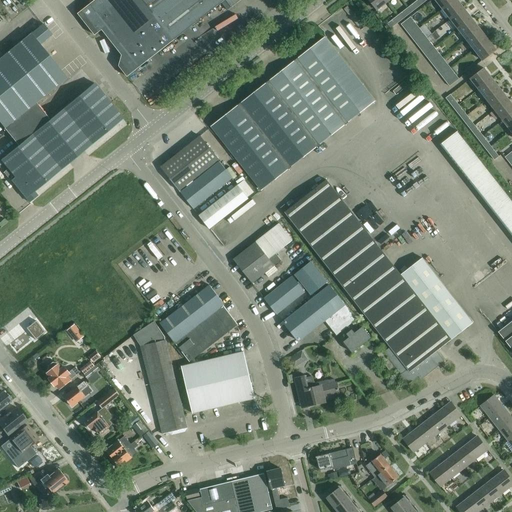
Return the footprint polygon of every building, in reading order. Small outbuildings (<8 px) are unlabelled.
[(94,0),(78,13),(95,35),(102,29),(122,55),(119,66),(127,76),(224,0),(225,0),(231,7),(240,0),(94,0)] [(377,10),(387,2),(385,0),(369,0),(372,4),(377,10)] [(411,12),(422,4),(418,0),(416,0),(408,7),(411,12)] [(452,0),(435,0),(442,8),(452,0)] [(464,8),(457,0),(452,0),(442,8),(450,19),(464,8)] [(401,20),(411,12),(408,7),(397,15),(401,20)] [(472,18),(464,8),(450,19),(458,29),(472,18)] [(391,28),(398,22),(401,20),(397,15),(387,23),(391,28)] [(405,29),(414,22),(410,17),(400,24),(405,29)] [(458,29),(466,39),(480,29),(472,18),(458,29)] [(418,27),(414,22),(405,29),(409,35),(418,27)] [(35,30),(0,57),(0,123),(3,128),(17,145),(18,145),(49,119),(35,102),(65,77),(39,44),(51,34),(42,24),(35,30)] [(422,32),(418,27),(409,35),(413,40),(422,32)] [(488,39),(480,29),(466,39),(474,50),(488,39)] [(413,40),(417,45),(426,37),(422,32),(413,40)] [(317,145),(374,101),(325,37),(268,82),(317,145)] [(430,43),(426,37),(417,45),(421,50),(430,43)] [(488,39),(474,50),(482,60),(496,49),(488,39)] [(421,50),(425,55),(434,48),(430,43),(421,50)] [(439,53),(434,48),(425,55),(429,60),(439,53)] [(429,60),(433,66),(443,58),(439,53),(429,60)] [(447,63),(443,58),(433,66),(437,71),(447,63)] [(437,71),(441,76),(451,68),(447,63),(437,71)] [(455,73),(451,68),(441,76),(445,81),(455,73)] [(484,68),(470,79),(479,89),(492,78),(489,75),(484,68)] [(449,86),(459,79),(455,73),(445,81),(449,86)] [(497,85),(492,78),(479,89),(487,99),(500,89),(497,85)] [(261,190),(317,145),(268,82),(211,127),(261,190)] [(18,145),(0,159),(7,168),(3,172),(10,181),(11,180),(22,194),(29,202),(37,195),(33,191),(122,118),(110,102),(94,83),(49,119),(18,145)] [(409,98),(420,88),(416,84),(405,94),(409,98)] [(500,89),(487,99),(495,109),(508,99),(500,89)] [(418,93),(410,99),(413,103),(421,98),(418,93)] [(454,108),(459,105),(450,94),(446,98),(454,108)] [(511,112),(511,103),(508,99),(495,109),(490,113),(495,120),(500,116),(503,120),(511,112)] [(462,118),(467,115),(459,105),(454,108),(462,118)] [(511,129),(511,112),(503,120),(511,130),(511,129)] [(445,134),(456,127),(449,115),(438,122),(445,134)] [(470,129),(475,125),(467,115),(462,118),(470,129)] [(478,139),(483,135),(475,125),(470,129),(478,139)] [(511,199),(458,130),(441,143),(511,233),(511,199)] [(486,149),(491,146),(483,135),(478,139),(486,149)] [(179,190),(187,184),(218,159),(200,136),(161,167),(179,190)] [(511,145),(502,153),(504,156),(511,149),(511,145)] [(494,159),(499,156),(491,146),(486,149),(494,159)] [(193,208),(232,177),(219,161),(180,192),(193,208)] [(436,165),(432,169),(449,187),(453,184),(436,165)] [(342,176),(339,179),(349,189),(352,186),(342,176)] [(400,274),(325,179),(284,211),(390,347),(383,352),(401,374),(400,375),(402,376),(408,384),(418,376),(421,379),(444,361),(436,351),(472,322),(466,314),(421,258),(400,274)] [(209,229),(217,222),(248,199),(247,198),(253,193),(243,181),(199,215),(209,229)] [(431,203),(429,189),(419,190),(420,204),(431,203)] [(412,224),(423,216),(407,194),(396,202),(412,224)] [(269,277),(278,270),(274,265),(280,260),(273,251),(290,238),(278,223),(241,253),(233,259),(252,283),(265,273),(269,277)] [(311,294),(327,281),(311,261),(294,274),(311,294)] [(276,314),(305,292),(292,276),(272,292),(264,298),(276,314)] [(175,342),(223,305),(224,304),(209,285),(201,291),(160,324),(175,342)] [(330,285),(283,322),(298,341),(325,320),(332,329),(352,313),(330,285)] [(168,294),(158,300),(160,304),(170,299),(168,294)] [(190,361),(230,329),(237,324),(223,305),(175,342),(190,361)] [(332,329),(337,335),(357,319),(352,313),(332,329)] [(35,340),(44,332),(35,320),(26,328),(35,340)] [(165,339),(164,336),(154,320),(133,335),(140,345),(148,379),(152,396),(153,396),(162,434),(187,428),(165,339)] [(511,321),(499,332),(511,348),(511,321)] [(371,338),(363,327),(355,333),(352,330),(347,334),(349,337),(344,342),(352,353),(371,338)] [(24,332),(18,337),(24,344),(30,339),(24,332)] [(88,356),(93,361),(100,355),(95,350),(88,356)] [(192,413),(255,398),(244,351),(181,366),(190,403),(192,413)] [(389,370),(394,366),(382,351),(377,355),(389,370)] [(311,352),(301,356),(304,363),(314,358),(311,352)] [(80,368),(84,374),(94,366),(90,360),(80,368)] [(57,363),(53,362),(49,366),(48,369),(50,371),(47,373),(51,377),(49,378),(55,385),(56,384),(59,388),(70,379),(79,372),(75,366),(69,372),(65,367),(62,369),(57,363)] [(84,374),(88,379),(100,369),(96,364),(94,366),(84,374)] [(307,377),(306,375),(298,377),(298,379),(295,380),(300,400),(306,398),(308,406),(325,402),(324,399),(339,395),(336,382),(335,383),(334,378),(328,380),(328,379),(314,383),(312,376),(307,377)] [(77,386),(64,396),(72,406),(80,400),(85,395),(91,391),(87,386),(83,381),(77,386)] [(102,408),(92,416),(84,422),(90,429),(94,427),(100,434),(107,428),(109,427),(109,426),(113,424),(110,420),(113,417),(105,406),(120,394),(115,388),(97,402),(102,408)] [(0,409),(11,401),(10,400),(3,391),(0,393),(0,409)] [(502,405),(499,402),(494,395),(480,406),(490,417),(503,407),(502,405)] [(461,415),(450,402),(448,403),(449,403),(445,406),(438,411),(449,424),(461,415)] [(0,425),(0,426),(7,434),(26,420),(15,407),(0,418),(0,425)] [(511,417),(508,414),(508,413),(503,407),(490,417),(499,429),(511,418),(511,417)] [(449,424),(438,411),(437,412),(434,415),(433,415),(427,420),(437,434),(449,424)] [(129,428),(129,427),(140,419),(136,414),(125,423),(129,428)] [(511,418),(499,429),(508,441),(509,440),(511,437),(511,418)] [(148,430),(140,419),(129,427),(132,431),(135,429),(140,436),(148,430)] [(437,434),(427,420),(425,421),(422,424),(415,429),(426,443),(437,434)] [(38,439),(26,425),(8,440),(13,446),(8,450),(20,465),(36,453),(29,446),(38,439)] [(426,443),(415,429),(413,430),(414,431),(410,433),(403,438),(414,452),(426,443)] [(153,447),(158,443),(152,436),(149,431),(144,435),(147,439),(153,447)] [(113,458),(131,444),(124,436),(118,440),(106,450),(113,458)] [(488,449),(477,436),(475,437),(475,438),(472,440),(465,445),(475,457),(476,458),(488,449)] [(135,441),(131,444),(113,458),(119,466),(137,452),(134,448),(138,445),(135,441)] [(475,457),(465,445),(463,446),(464,447),(460,449),(453,454),(464,468),(476,458),(475,457)] [(356,463),(353,447),(319,455),(316,456),(316,457),(319,469),(331,466),(332,469),(356,463)] [(375,477),(378,475),(390,465),(380,454),(366,465),(375,477)] [(464,468),(453,454),(452,455),(452,456),(449,458),(448,458),(442,463),(452,477),(464,468)] [(452,477),(442,463),(440,464),(440,465),(437,467),(430,472),(441,486),(452,477)] [(387,486),(399,477),(390,465),(378,475),(387,486)] [(280,499),(277,487),(285,485),(281,468),(267,471),(270,481),(275,501),(277,509),(290,506),(288,497),(280,499)] [(63,476),(57,469),(48,477),(43,470),(30,481),(34,485),(39,481),(40,483),(42,482),(46,487),(44,489),(49,495),(51,493),(52,494),(56,491),(67,482),(66,480),(68,479),(64,475),(63,476)] [(511,485),(511,480),(504,470),(502,471),(502,472),(498,474),(492,479),(502,491),(503,492),(508,488),(511,485)] [(261,511),(273,509),(266,483),(264,473),(200,489),(200,492),(202,497),(188,501),(196,511),(261,511)] [(502,491),(492,479),(490,480),(490,481),(487,483),(480,488),(491,502),(502,493),(503,492),(502,491)] [(334,491),(326,497),(331,504),(333,503),(336,507),(334,508),(338,511),(358,511),(356,509),(358,507),(354,502),(352,504),(347,498),(350,496),(346,491),(343,493),(339,487),(341,485),(340,486),(334,491)] [(187,499),(200,496),(198,488),(185,491),(187,499)] [(491,502),(480,488),(478,489),(479,490),(475,492),(468,497),(479,511),(491,502)] [(387,496),(382,490),(375,495),(373,492),(367,497),(374,506),(387,496)] [(156,511),(175,497),(171,492),(152,507),(148,501),(135,511),(136,511),(152,511),(154,510),(156,511)] [(397,502),(391,506),(391,507),(392,506),(395,510),(394,511),(395,511),(415,511),(418,510),(414,505),(412,507),(407,501),(410,500),(406,495),(405,495),(399,500),(397,502)] [(163,511),(166,509),(164,506),(175,498),(175,497),(156,511),(155,511),(163,511)] [(477,511),(479,511),(468,497),(467,498),(467,499),(464,501),(463,501),(457,506),(460,511),(477,511)] [(42,509),(52,508),(50,498),(41,500),(41,504),(38,504),(38,508),(42,508),(42,509)]
